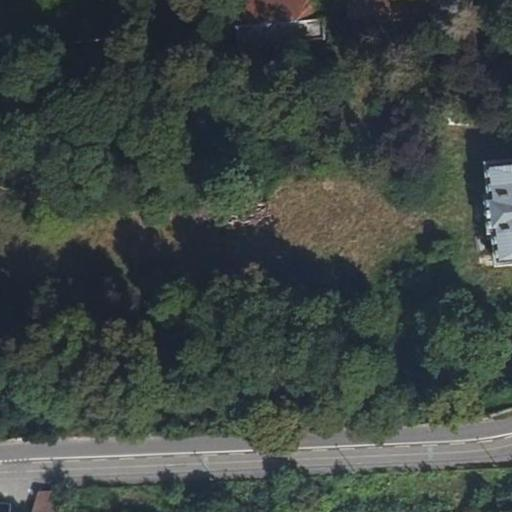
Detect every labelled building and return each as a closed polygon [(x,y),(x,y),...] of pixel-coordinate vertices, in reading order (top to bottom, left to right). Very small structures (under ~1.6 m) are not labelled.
[(244,25),(241,25),(241,45),(263,43),(264,46),(307,42),(307,39),(327,37),(326,18),(320,18),(318,0),(244,0),(243,2),(244,16),(244,25)] [(350,0),(352,17),(437,11),(436,0),(350,0)] [(222,19),(222,27),(241,25),(244,25),(244,16),(222,19)] [(511,159),(490,162),(491,178),(484,178),(480,186),(485,238),(493,247),(498,247),(499,263),(511,261),(511,159)] [(64,511),(62,490),(40,490),(34,511),(48,511),(64,511)]
